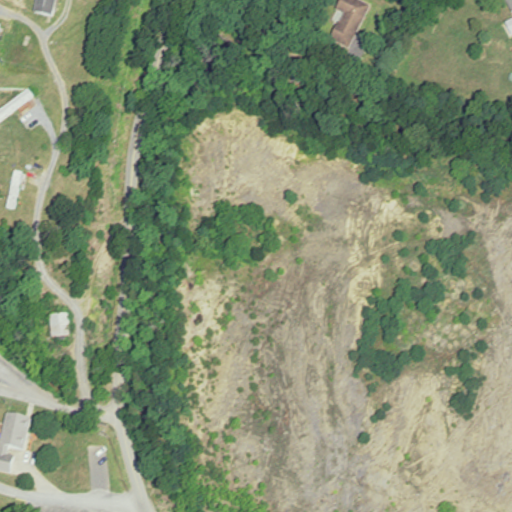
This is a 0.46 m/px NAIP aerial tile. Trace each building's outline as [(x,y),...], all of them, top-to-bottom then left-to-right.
[(60,0),(57,18),(38,14),(41,0),(60,0)] [(375,6),(361,0),(345,0),(339,14),(365,27),(375,6)] [(0,123),(38,100),(33,93),(0,112),(0,123)] [(72,316),(73,337),(56,338),(55,316),(72,316)] [(0,466),(0,472),(17,476),(21,451),(28,452),(34,417),(9,413),(0,466)]
